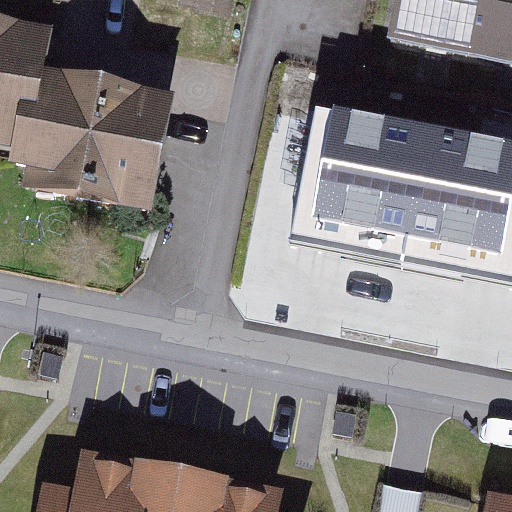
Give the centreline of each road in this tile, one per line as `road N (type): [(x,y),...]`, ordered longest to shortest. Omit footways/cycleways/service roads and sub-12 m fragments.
road 1 (residential): [(198,347),(279,0)]
road 2 (residential): [(511,405),(198,347)]
road 3 (residential): [(198,347),(0,304)]
